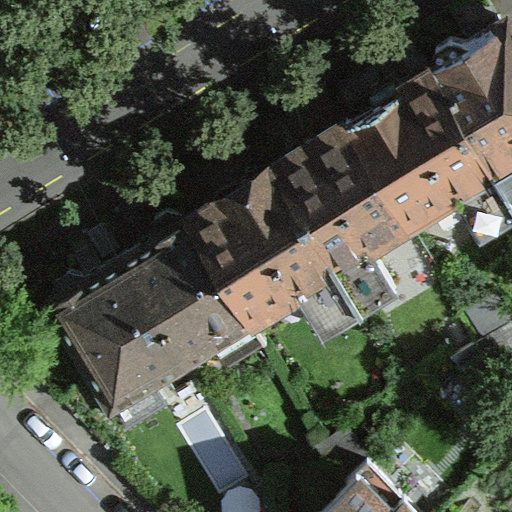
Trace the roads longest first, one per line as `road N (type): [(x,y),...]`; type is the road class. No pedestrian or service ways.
road 1 (tertiary): [(299,0),(0,188)]
road 2 (residential): [(89,511),(0,421)]
